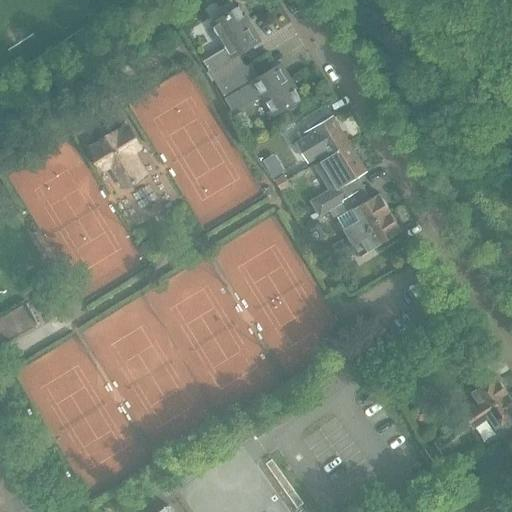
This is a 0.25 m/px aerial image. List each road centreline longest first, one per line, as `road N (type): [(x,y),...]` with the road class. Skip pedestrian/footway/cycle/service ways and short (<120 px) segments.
road 1 (residential): [(511,334),(306,0)]
road 2 (unknown): [(282,432),(326,493),(337,499),(371,488),(390,463),(341,392)]
road 3 (unknown): [(484,293),(341,392)]
